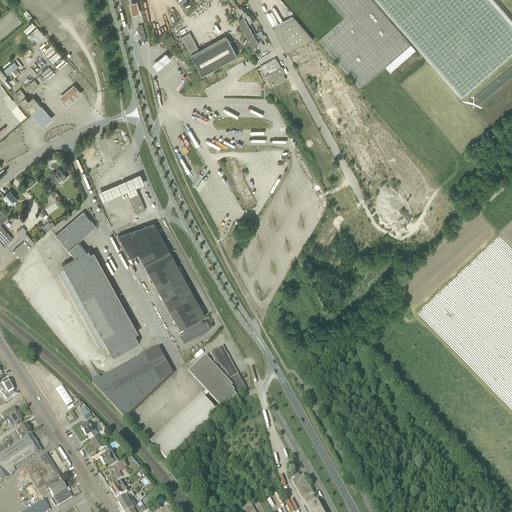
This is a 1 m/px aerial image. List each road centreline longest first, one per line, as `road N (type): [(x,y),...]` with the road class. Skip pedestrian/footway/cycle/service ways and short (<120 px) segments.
road 1 (unclassified): [(371,511),(315,411),(315,372),(342,333),(511,175)]
road 2 (secondary): [(265,350),(163,157),(118,0)]
road 3 (secondary): [(139,112),(186,226),(265,350)]
road 4 (unclassified): [(180,368),(65,140)]
road 5 (unclassified): [(363,203),(251,0)]
road 6 (unclassified): [(94,491),(0,340)]
road 7 (secondary): [(283,382),(354,511)]
road 8 (unknown): [(95,126),(95,77),(71,0)]
